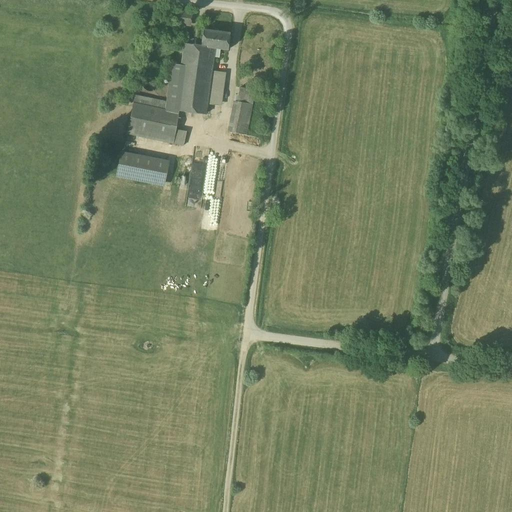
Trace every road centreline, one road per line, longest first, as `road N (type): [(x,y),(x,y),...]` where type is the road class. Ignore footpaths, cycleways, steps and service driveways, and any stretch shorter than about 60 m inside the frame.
road 1 (unclassified): [(211,0),(269,7),(291,25),(248,329)]
road 2 (unclassified): [(492,0),(430,356)]
road 3 (unclassified): [(248,329),(430,356)]
road 4 (unclassified): [(248,329),(226,511)]
